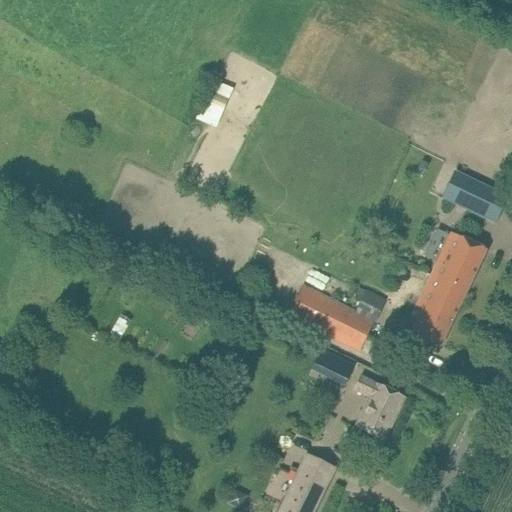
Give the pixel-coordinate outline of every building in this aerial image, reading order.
[(215,80),(204,101),(220,107),(229,87),(215,80)] [(454,174),(442,200),(494,224),(506,198),(454,174)] [(461,301),(486,250),(451,234),(427,284),(461,301)] [(439,347),(461,301),(427,284),(416,307),(422,309),(410,334),(439,347)] [(373,322),(353,313),(302,287),(288,317),(359,351),(373,322)] [(353,313),(373,322),(384,299),(365,289),(364,291),(357,288),(352,299),(359,302),(353,313)] [(338,358),(328,378),(344,386),(354,366),(338,358)] [(383,442),(405,398),(376,384),(360,376),(353,390),(369,398),(355,428),(383,442)] [(313,511),(334,469),(305,455),(277,511),(313,511)]
